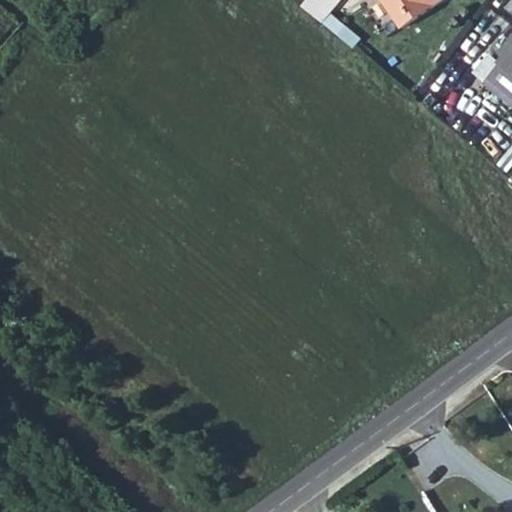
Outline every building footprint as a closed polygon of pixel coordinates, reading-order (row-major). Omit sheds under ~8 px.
[(314,0),(311,5),(330,20),(338,11),(346,0),(314,0)] [(392,0),(409,27),(448,0),(392,0)] [(330,20),(354,40),(362,31),(338,11),(330,20)] [(384,57),(396,67),(404,57),(392,48),(384,57)] [(511,51),(509,55),(511,57),(511,67),(502,80),(511,89),(511,51)]
